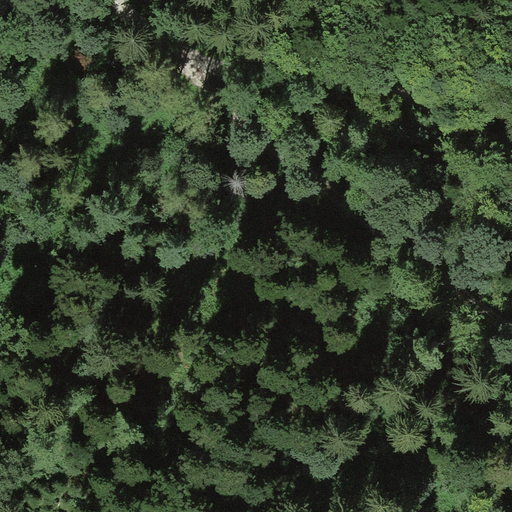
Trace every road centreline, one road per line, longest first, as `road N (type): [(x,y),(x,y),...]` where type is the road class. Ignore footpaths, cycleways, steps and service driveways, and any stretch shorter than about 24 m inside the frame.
road 1 (track): [(182,58),(221,105),(511,337)]
road 2 (track): [(182,58),(281,84),(511,105)]
